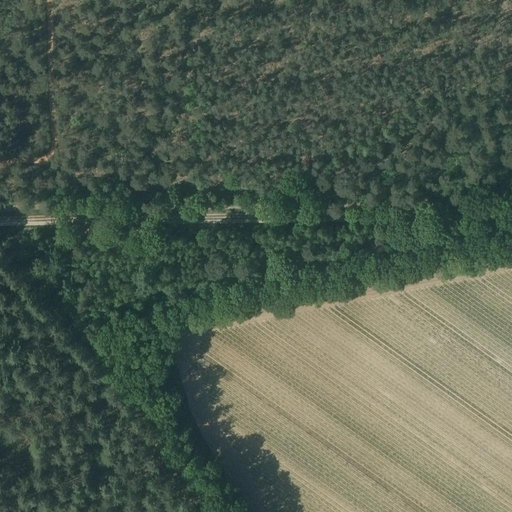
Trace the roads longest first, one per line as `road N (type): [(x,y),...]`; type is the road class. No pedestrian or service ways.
road 1 (track): [(511,210),(0,218)]
road 2 (track): [(0,167),(48,157),(54,139),(52,0)]
